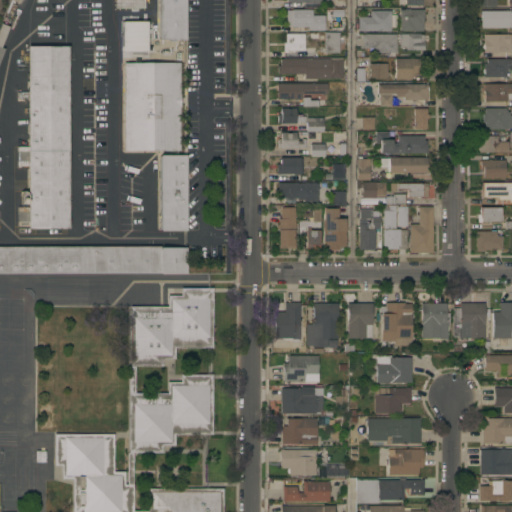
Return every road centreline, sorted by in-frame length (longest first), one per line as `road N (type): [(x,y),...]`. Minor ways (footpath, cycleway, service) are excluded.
road 1 (residential): [(248,511),(248,0)]
road 2 (residential): [(455,268),(453,0)]
road 3 (residential): [(511,268),(248,268)]
